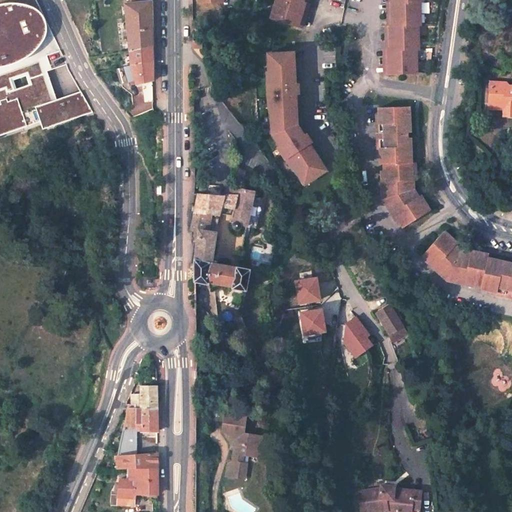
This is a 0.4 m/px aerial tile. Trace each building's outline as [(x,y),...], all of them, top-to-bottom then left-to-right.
[(0,0),(0,131),(44,116),(46,121),(52,119),(53,122),(93,108),(81,88),(56,96),(47,68),(67,60),(38,0),(0,0)] [(125,0),(127,20),(124,21),(123,21),(123,22),(122,25),(123,26),(125,26),(127,27),(128,32),(152,28),(152,2),(138,3),(137,0),(125,0)] [(277,0),(272,22),(302,32),(308,8),(305,7),(307,0),(277,0)] [(391,0),(387,1),(390,27),(386,28),(387,50),(384,51),(386,74),(417,73),(415,49),(419,49),(417,26),(422,26),(420,0),(426,0),(391,0)] [(128,32),(128,36),(129,50),(152,45),(152,28),(128,32)] [(129,50),(131,65),(153,59),(152,45),(129,50)] [(295,93),(294,84),(292,84),(290,52),(268,53),(268,58),(269,64),(265,65),(265,72),(263,72),(264,82),(266,82),(267,97),(264,97),(265,107),(267,107),(267,115),(271,115),(272,139),(277,146),(275,147),(289,169),(291,168),(295,174),(298,172),(304,182),(323,170),(306,143),(308,142),(303,134),(301,135),(294,125),(292,93),(295,93)] [(124,66),(128,81),(136,79),(138,84),(145,82),(153,80),(153,59),(124,66)] [(145,82),(145,98),(153,97),(153,80),(145,82)] [(511,88),(510,88),(507,83),(492,82),(490,104),(505,106),(504,111),(511,111),(511,88)] [(406,233),(429,218),(419,204),(415,207),(407,198),(409,197),(409,187),(413,187),(411,168),(408,168),(405,115),(376,117),(377,124),(373,124),(375,147),(372,147),(372,155),(374,155),(375,163),(379,162),(379,170),(383,170),(383,177),(380,177),(382,201),(388,212),(385,214),(388,218),(391,224),(395,222),(399,229),(402,227),(406,233)] [(304,182),(298,172),(295,174),(301,184),(304,182)] [(229,190),(228,197),(230,197),(226,222),(226,225),(229,225),(229,229),(227,229),(227,233),(233,233),(233,234),(244,236),(246,226),(256,228),(262,199),(253,197),(254,192),(229,190)] [(216,218),(219,196),(195,194),(192,214),(216,218)] [(228,197),(219,196),(216,218),(215,221),(226,222),(230,197),(228,197)] [(195,232),(213,234),(215,221),(216,218),(192,214),(189,230),(195,232)] [(244,292),(248,270),(213,264),(214,260),(210,260),(213,234),(195,232),(193,276),(193,284),(244,292)] [(457,251),(443,238),(425,259),(431,265),(429,266),(447,283),(459,285),(457,289),(466,292),(468,288),(477,290),(478,287),(484,289),(486,291),(492,293),(491,296),(511,300),(511,270),(489,265),(490,262),(472,257),(471,262),(463,261),(464,258),(460,257),(455,253),(457,251)] [(316,276),(295,280),(299,303),(320,300),(316,276)] [(408,334),(390,304),(375,313),(393,343),(408,334)] [(321,308),(300,311),(304,335),(325,331),(321,308)] [(356,316),(345,323),(343,343),(355,358),(373,345),(367,337),(370,334),(356,316)] [(148,356),(144,366),(154,362),(148,356)] [(158,383),(144,385),(144,396),(159,395),(158,383)] [(159,406),(159,395),(144,396),(135,397),(136,409),(159,406)] [(135,451),(136,426),(143,426),(143,431),(159,429),(159,406),(136,409),(131,409),(117,453),(135,451)] [(246,413),(224,410),(221,428),(233,442),(231,460),(244,462),(245,451),(259,454),(261,432),(244,429),(246,413)] [(135,451),(117,453),(117,469),(124,469),(159,466),(159,449),(135,451)] [(244,462),(231,460),(224,467),(223,478),(242,480),(244,464),(244,462)] [(124,479),(115,479),(115,497),(133,497),(133,482),(140,482),(141,491),(159,491),(159,466),(124,469),(124,479)] [(394,486),(379,484),(378,488),(357,491),(359,511),(418,511),(421,491),(394,488),(394,486)]
